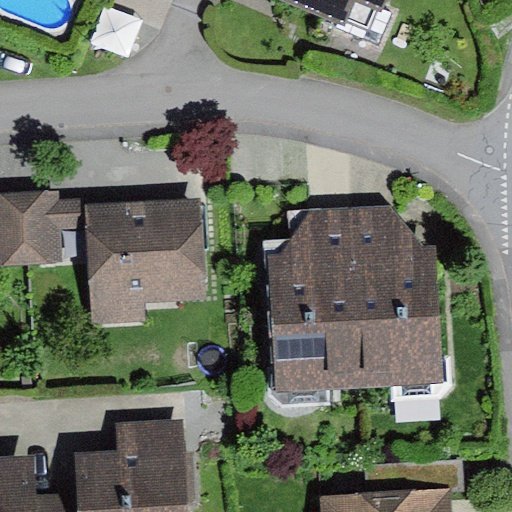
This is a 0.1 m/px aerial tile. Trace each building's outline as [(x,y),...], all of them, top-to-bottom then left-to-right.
[(276,0),(342,26),(352,0),(357,0),(385,11),(389,0),(276,0)] [(58,192),(0,194),(0,268),(61,266),(60,230),(83,228),(82,202),(59,203),(58,192)] [(201,201),(88,208),(95,327),(145,324),(144,303),(207,299),(201,201)] [(392,209),(348,211),(358,389),(392,387),(393,402),(440,399),(452,388),(451,359),(441,360),(434,248),(423,248),(392,209)] [(348,211),(311,213),(284,254),(267,255),(274,369),(267,370),(268,396),(282,407),(328,405),(327,392),(358,389),(348,211)] [(142,464),(106,464),(106,511),(215,511),(215,433),(142,433),(142,464)] [(77,511),(76,452),(0,454),(0,511),(77,511)] [(461,461),(367,468),(370,499),(450,493),(464,492),(461,461)] [(370,499),(321,502),(322,511),(451,511),(450,493),(370,499)]
